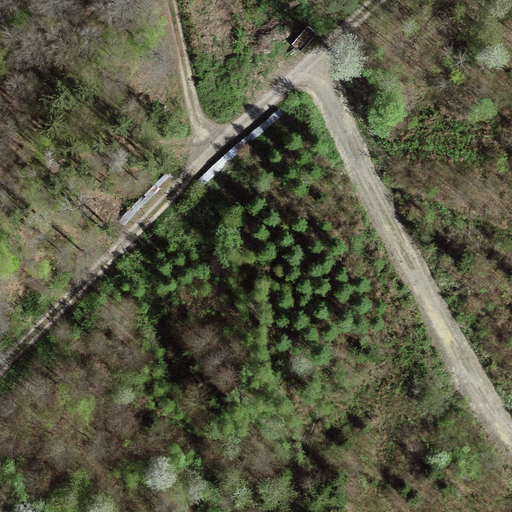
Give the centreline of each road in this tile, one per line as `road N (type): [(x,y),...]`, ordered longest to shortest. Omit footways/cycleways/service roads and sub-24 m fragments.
road 1 (track): [(0,391),(123,270),(203,157),(387,0)]
road 2 (track): [(305,70),(480,401),(511,434)]
road 3 (track): [(203,157),(167,0)]
